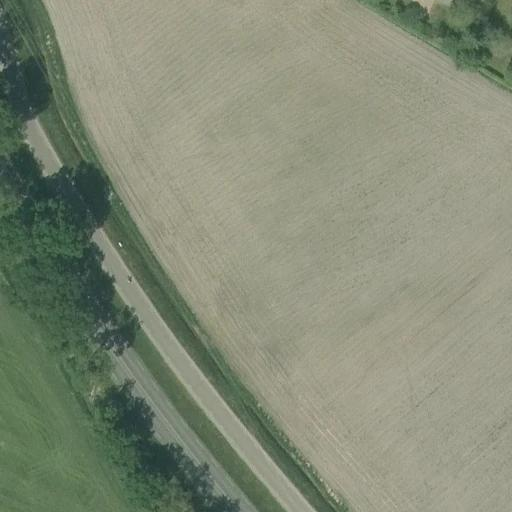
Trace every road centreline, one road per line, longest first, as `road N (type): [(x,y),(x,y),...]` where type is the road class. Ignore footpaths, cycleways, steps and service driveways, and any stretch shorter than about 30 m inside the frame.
road 1 (unclassified): [(304,511),(197,390),(66,194),(0,56)]
road 2 (primary): [(233,511),(143,398),(0,166)]
